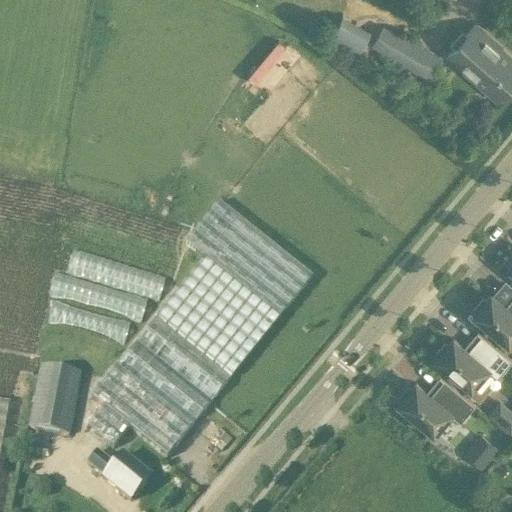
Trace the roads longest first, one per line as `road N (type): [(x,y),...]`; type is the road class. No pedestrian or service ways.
road 1 (tertiary): [(343,365),(511,164)]
road 2 (tertiary): [(343,365),(218,511)]
